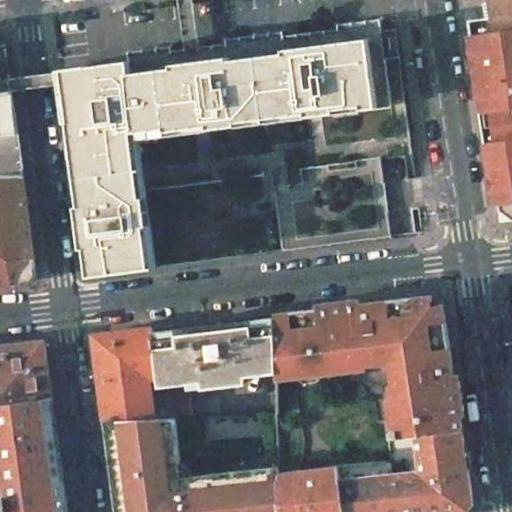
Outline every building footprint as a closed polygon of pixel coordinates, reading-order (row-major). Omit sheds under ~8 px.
[(511,29),(511,0),(489,0),(492,18),(494,33),(511,29)] [(511,29),(494,33),(492,18),(467,22),(477,89),(486,144),(495,206),(507,215),(510,217),(511,217),(511,29)] [(136,137),(187,131),(391,106),(382,31),(380,19),(338,24),(338,29),(284,36),(283,31),(226,39),(227,44),(195,48),(172,51),(171,46),(128,52),(129,61),(104,64),(60,70),(61,75),(66,123),(70,122),(81,205),(77,206),(83,248),(90,271),(156,267),(145,190),(136,137)] [(0,177),(24,177),(11,82),(6,49),(0,49),(0,177)] [(381,158),(272,172),(273,180),(284,248),(391,237),(381,158)] [(0,285),(22,283),(35,266),(30,226),(28,212),(24,184),(24,177),(0,177),(0,285)] [(421,297),(416,297),(377,302),(347,305),(319,309),(319,316),(293,319),(292,310),(275,314),(276,371),(276,377),(276,378),(366,368),(365,364),(392,361),(396,383),(395,383),(392,383),(394,396),(390,397),(393,418),(395,429),(391,430),(393,438),(406,436),(463,430),(461,416),(456,417),(454,404),(459,404),(457,390),(452,390),(450,378),(455,377),(448,332),(446,321),(445,315),(422,296),(421,297)] [(319,309),(292,310),(293,319),(319,316),(319,309)] [(275,314),(154,328),(161,377),(161,383),(188,380),(189,388),(244,382),(243,374),(276,371),(275,314)] [(94,335),(105,420),(115,419),(154,418),(175,417),(180,417),(194,416),(189,388),(162,391),(161,383),(161,377),(154,328),(94,335)] [(0,403),(52,396),(45,340),(0,345),(0,403)] [(0,511),(67,511),(65,490),(52,396),(0,403),(0,447),(6,496),(1,496),(2,504),(0,504),(0,511)] [(278,511),(278,471),(278,467),(192,476),(192,481),(177,483),(175,461),(180,460),(179,451),(175,417),(154,418),(115,419),(118,443),(108,444),(112,470),(113,479),(120,479),(122,490),(115,491),(117,511),(278,511)] [(385,419),(387,430),(391,430),(395,429),(393,418),(385,419)] [(459,511),(473,495),(472,494),(468,463),(465,443),(461,443),(459,435),(463,434),(463,430),(406,436),(393,438),(391,438),(393,456),(369,459),(339,463),(342,484),(345,511),(459,511)] [(345,511),(342,484),(339,463),(278,471),(278,511),(345,511)]
